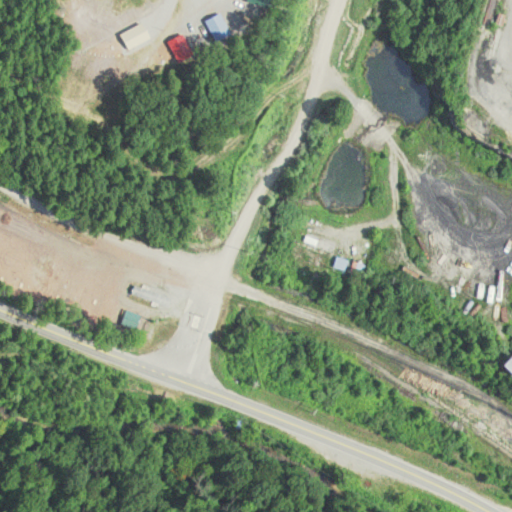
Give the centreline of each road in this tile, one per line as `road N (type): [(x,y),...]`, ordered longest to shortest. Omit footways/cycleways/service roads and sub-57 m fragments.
road 1 (secondary): [(488,511),(381,459),(62,337),(0,302)]
road 2 (residential): [(177,377),(214,273),(320,60),(338,0)]
road 3 (residential): [(0,186),(99,238),(214,273)]
